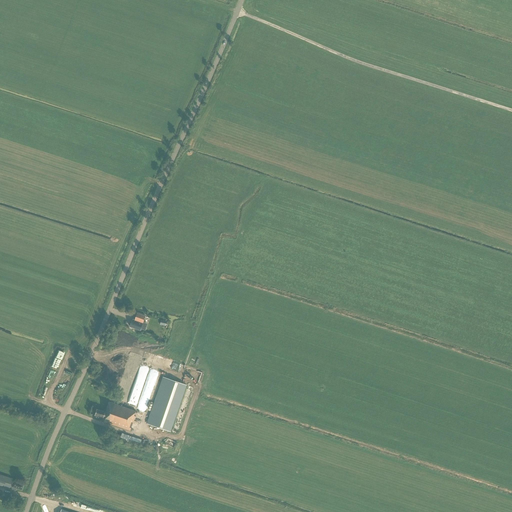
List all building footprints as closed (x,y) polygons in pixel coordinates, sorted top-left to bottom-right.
[(146,316),(137,313),(135,321),(132,320),(130,327),(140,331),(146,316)] [(163,377),(147,423),(172,432),(187,385),(163,377)] [(133,415),(135,410),(109,402),(106,412),(97,409),(95,415),(103,418),(102,421),(106,423),(130,430),(135,415),(133,415)] [(142,440),(122,433),(119,440),(139,447),(142,440)] [(21,490),(23,484),(12,481),(13,479),(0,474),(0,486),(9,490),(10,485),(12,486),(12,487),(21,490)]
